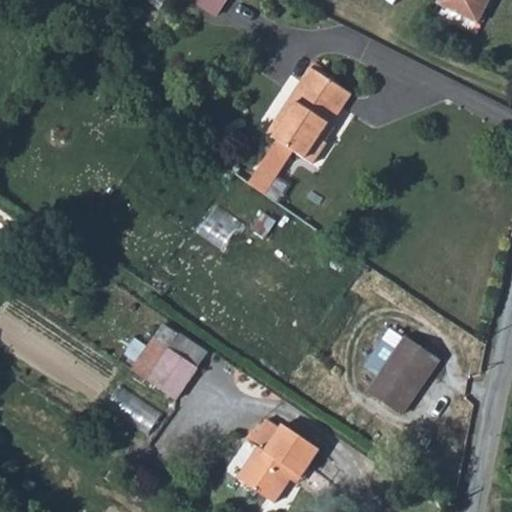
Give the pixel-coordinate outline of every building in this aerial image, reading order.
[(208,0),(182,0),(201,11),(208,0)] [(234,4),(227,0),(208,0),(201,11),(222,25),(234,4)] [(511,34),(511,0),(489,0),(479,20),(511,37),(511,34)] [(308,100),(274,149),(312,174),(327,152),(319,147),(328,131),(334,134),(351,105),(313,79),(302,96),(308,100)] [(302,96),(268,146),(274,149),(308,100),(302,96)] [(0,216),(0,276),(1,277),(26,231),(0,216)] [(203,376),(158,346),(135,375),(181,406),(203,376)] [(408,347),(369,402),(403,426),(442,371),(408,347)] [(111,407),(153,433),(166,411),(124,385),(111,407)] [(287,436),(269,460),(263,457),(242,487),(278,511),(293,488),(300,493),(323,459),(287,436)]
